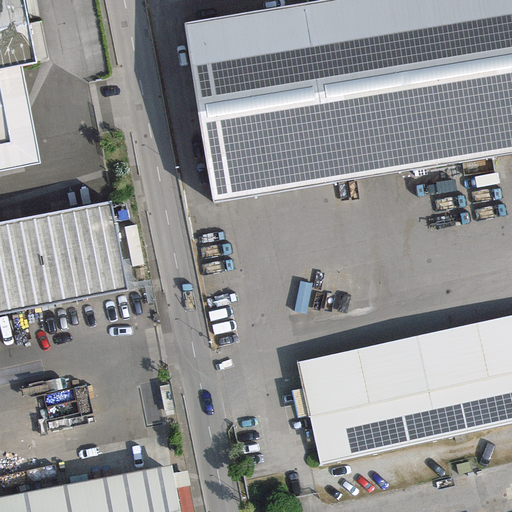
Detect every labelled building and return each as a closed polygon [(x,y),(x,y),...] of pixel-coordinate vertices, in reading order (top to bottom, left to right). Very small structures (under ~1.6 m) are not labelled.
[(0,0),(0,172),(39,164),(20,66),(34,63),(34,61),(45,58),(38,23),(27,25),(22,0),(0,0)] [(511,0),(320,0),(183,22),(212,200),(511,152),(511,0)] [(0,314),(126,290),(110,204),(0,223),(0,314)] [(511,315),(296,363),(318,465),(511,423),(511,315)] [(0,511),(180,511),(172,474),(171,466),(0,497),(0,511)] [(172,474),(180,511),(193,511),(186,471),(172,474)]
